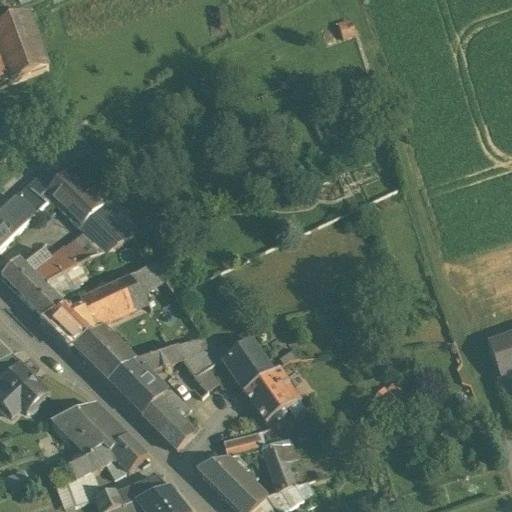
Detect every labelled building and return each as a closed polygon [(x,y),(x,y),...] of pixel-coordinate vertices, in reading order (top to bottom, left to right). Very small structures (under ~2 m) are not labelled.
[(0,91),(49,72),(26,13),(0,22),(0,91)] [(78,127),(49,139),(49,140),(64,175),(67,172),(91,154),(80,131),(78,127)] [(49,140),(29,149),(43,179),(30,191),(39,200),(44,196),(64,175),(49,140)] [(64,175),(44,196),(52,204),(80,229),(98,211),(102,207),(67,172),(64,175)] [(0,220),(0,252),(47,208),(39,200),(30,191),(0,220)] [(52,204),(44,196),(39,200),(47,208),(52,204)] [(80,229),(86,235),(109,255),(132,244),(130,241),(98,211),(80,229)] [(86,235),(75,244),(89,264),(109,255),(86,235)] [(80,269),(89,264),(75,244),(64,252),(77,271),(80,269)] [(89,264),(80,269),(87,282),(139,253),(132,244),(109,255),(89,264)] [(44,253),(24,268),(44,288),(77,271),(64,252),(51,262),(44,253)] [(24,268),(18,262),(0,279),(42,321),(62,312),(54,301),(44,288),(24,268)] [(176,350),(204,341),(154,268),(128,281),(143,308),(159,328),(156,330),(163,340),(167,337),(171,335),(176,350)] [(44,288),(54,301),(88,284),(87,282),(80,269),(77,271),(44,288)] [(128,281),(78,304),(94,336),(100,332),(96,331),(143,308),(128,281)] [(62,312),(42,321),(71,350),(94,336),(78,304),(62,312)] [(94,336),(71,350),(107,385),(126,369),(130,366),(100,332),(94,336)] [(511,338),(487,348),(499,383),(511,378),(511,338)] [(195,382),(221,364),(222,364),(206,340),(204,341),(176,350),(133,365),(140,372),(144,368),(150,374),(182,364),(195,382)] [(222,364),(221,364),(243,396),(272,376),(250,345),(222,364)] [(22,366),(2,347),(0,348),(0,378),(1,379),(7,379),(18,369),(19,370),(22,366)] [(130,366),(126,369),(146,389),(127,406),(141,420),(169,393),(150,374),(144,368),(140,372),(133,365),(130,366)] [(18,369),(7,379),(1,379),(0,380),(0,391),(3,394),(0,397),(0,415),(4,418),(10,422),(20,412),(26,418),(31,418),(36,413),(36,407),(46,397),(19,370),(18,369)] [(126,369),(107,385),(127,406),(146,389),(126,369)] [(272,376),(243,396),(265,428),(294,408),(300,403),(279,372),(272,376)] [(170,392),(169,393),(141,420),(176,455),(192,439),(177,425),(191,412),(170,392)] [(126,440),(95,409),(54,424),(90,461),(89,458),(103,450),(109,457),(126,440)] [(258,437),(243,440),(248,458),(262,454),(258,437)] [(126,440),(109,457),(103,450),(89,458),(90,461),(68,472),(75,486),(75,487),(83,483),(96,476),(115,465),(128,478),(145,460),(126,440)] [(262,454),(276,495),(286,489),(292,487),(296,485),(289,466),(295,463),(291,448),(262,454)] [(233,511),(256,511),(267,501),(268,501),(229,463),(196,474),(233,511)] [(0,487),(0,489),(4,499),(21,492),(16,481),(0,487)] [(157,482),(130,494),(135,506),(166,494),(157,482)] [(83,483),(75,487),(75,486),(66,490),(74,510),(93,503),(92,501),(94,500),(83,483)] [(267,501),(275,511),(286,511),(297,505),(292,487),(286,489),(276,495),(268,501),(267,501)] [(166,494),(135,506),(139,511),(185,511),(170,492),(166,494)] [(100,502),(94,504),(97,511),(121,511),(135,506),(130,494),(129,493),(115,498),(114,496),(100,502)] [(275,511),(267,501),(256,511),(275,511)]
